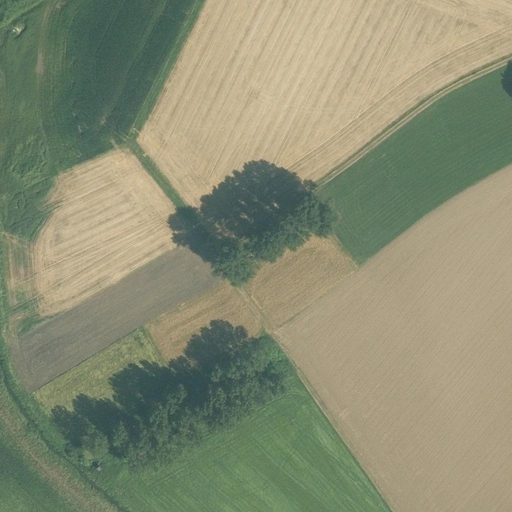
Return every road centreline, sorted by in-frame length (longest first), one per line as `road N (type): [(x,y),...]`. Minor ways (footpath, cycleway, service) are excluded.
road 1 (track): [(394,511),(220,263),(433,105),(511,64)]
road 2 (track): [(220,263),(141,150),(209,0)]
